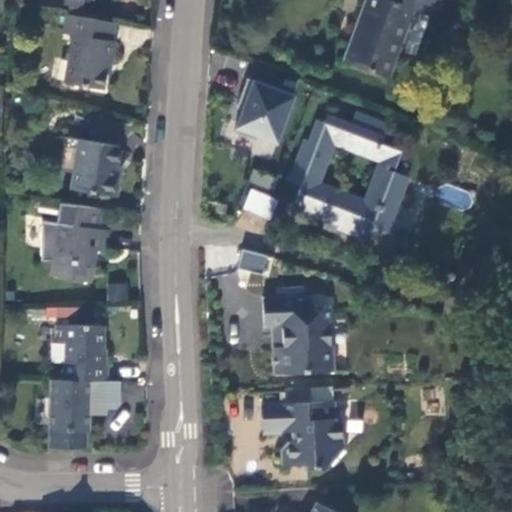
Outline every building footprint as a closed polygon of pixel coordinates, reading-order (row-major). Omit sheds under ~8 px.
[(369,0),(346,61),(388,78),(416,8),(431,15),(437,0),(369,0)] [(84,4),(70,2),(69,10),(82,12),(84,4)] [(110,38),(113,20),(67,12),(63,28),(73,31),(65,79),(102,86),(108,57),(111,57),(114,39),(110,38)] [(295,92),(248,74),(237,102),(244,104),(235,128),(257,136),(259,131),(277,138),(295,92)] [(385,133),(327,110),(324,120),(316,116),(307,139),(304,138),(290,176),(299,180),(291,203),(321,215),(325,205),(344,213),(340,225),(375,238),(380,227),(391,231),(410,180),(389,171),(392,163),(396,164),(403,151),(382,143),(385,133)] [(116,172),(115,172),(112,173),(115,159),(118,143),(78,137),(70,187),(112,194),(116,172)] [(271,164),(243,155),(234,182),(242,185),(261,192),(271,164)] [(102,226),(105,208),(61,200),(58,220),(43,217),(44,256),(55,256),(52,273),(94,280),(99,248),(107,249),(111,227),(102,226)] [(265,275),(270,256),(241,249),(237,268),(265,275)] [(108,283),(107,300),(126,300),(127,284),(108,283)] [(265,331),(273,331),(279,330),(280,348),(275,348),(267,349),(270,378),(328,375),(327,354),(323,352),(321,307),(305,307),(292,307),(291,297),(263,299),(265,331)] [(304,298),(291,297),(292,307),(305,307),(304,298)] [(48,318),(76,317),(76,306),(48,307),(48,318)] [(108,379),(109,363),(107,363),(103,363),(103,347),(102,324),(55,323),(55,339),(63,340),(63,378),(108,379)] [(63,378),(50,378),(48,428),(90,429),(91,412),(99,413),(105,407),(116,407),(121,402),(122,379),(108,379),(63,378)] [(306,392),(283,394),(284,410),(258,411),(260,439),(281,437),(282,448),(276,454),(277,472),(301,470),(302,476),(322,474),(342,452),(338,449),(337,412),(330,406),(307,408),(306,392)]
